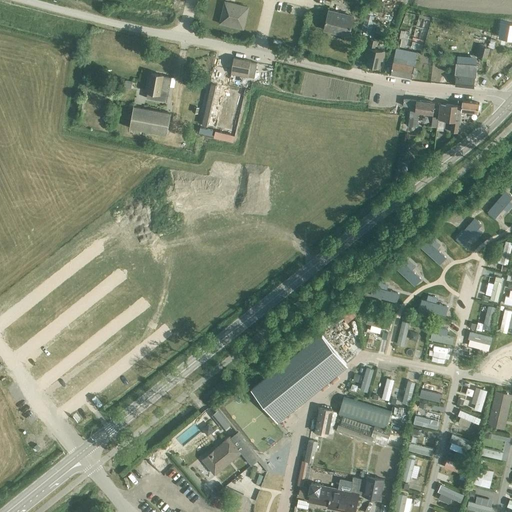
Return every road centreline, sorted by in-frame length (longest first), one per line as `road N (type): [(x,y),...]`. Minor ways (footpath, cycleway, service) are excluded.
road 1 (tertiary): [(8,511),(511,102)]
road 2 (tertiary): [(511,97),(386,80),(25,0)]
